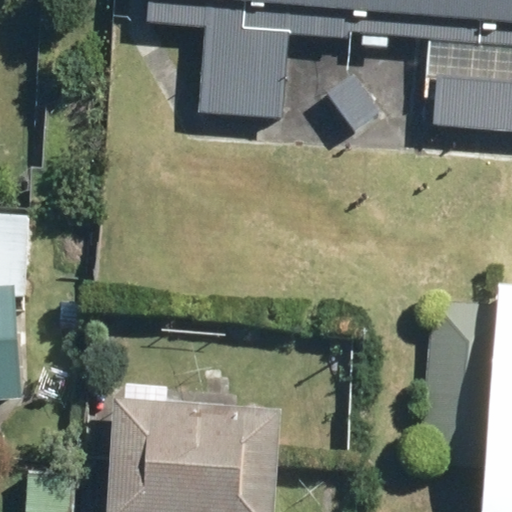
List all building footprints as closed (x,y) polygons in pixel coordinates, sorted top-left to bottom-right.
[(511,0),(216,0),(207,118),(283,124),(290,29),(252,27),(254,0),(272,0),(511,18),(511,85),(446,80),(442,121),(511,126),(511,0)] [(385,110),(356,75),(331,95),(360,130),(385,110)] [(0,408),(31,408),(29,290),(32,290),(30,213),(0,213),(0,408)] [(511,511),(511,292),(498,291),(497,313),(485,475),(481,511),(511,511)] [(485,475),(497,313),(433,308),(422,471),(485,475)] [(286,511),(293,405),(177,399),(178,385),(137,382),(136,396),(124,395),(116,511),(286,511)] [(78,511),(79,472),(31,471),(29,511),(78,511)]
